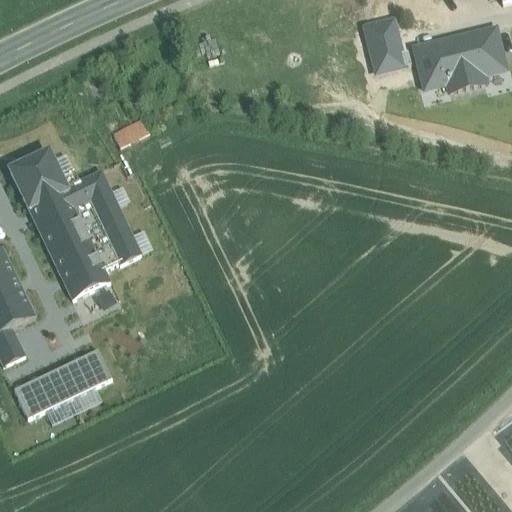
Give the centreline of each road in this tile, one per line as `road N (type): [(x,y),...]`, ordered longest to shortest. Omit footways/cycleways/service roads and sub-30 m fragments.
road 1 (unclassified): [(511,395),(381,511)]
road 2 (secondary): [(0,60),(126,0)]
